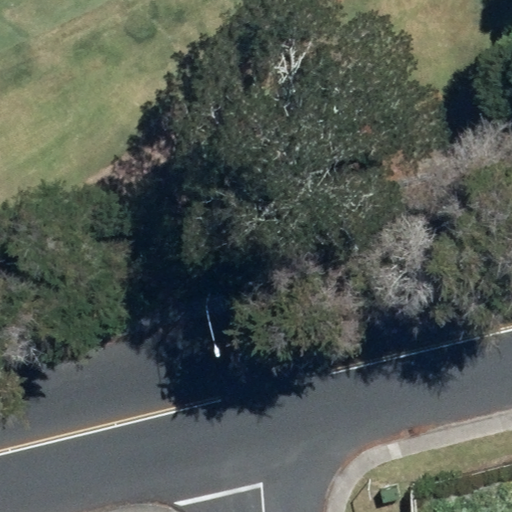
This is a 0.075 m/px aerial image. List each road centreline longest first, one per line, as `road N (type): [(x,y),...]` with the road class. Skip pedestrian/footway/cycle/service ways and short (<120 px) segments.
road 1 (secondary): [(511,330),(241,397)]
road 2 (secondary): [(241,397),(0,455)]
